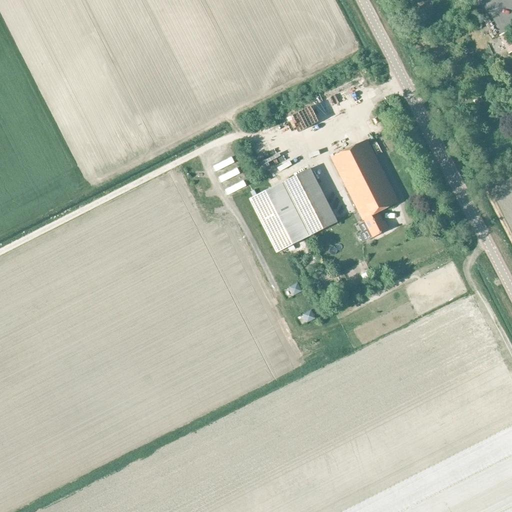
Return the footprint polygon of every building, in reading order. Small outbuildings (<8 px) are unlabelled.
[(511,52),(511,33),(511,31),(500,37),(509,54),(511,52)] [(383,223),(378,211),(397,202),(367,140),(331,158),(362,221),(365,220),(373,237),(388,230),(385,222),(383,223)] [(232,158),(213,167),(215,172),(234,163),(232,158)] [(240,174),(237,168),(218,178),(221,183),(240,174)] [(288,252),(293,249),(291,246),(337,223),(310,169),(249,200),(276,253),(287,248),(288,252)] [(244,181),(225,191),(228,196),(246,186),(244,181)] [(297,283),(289,287),(293,296),(301,292),(297,283)] [(277,289),(280,297),(286,295),(282,287),(277,289)] [(310,311),(302,315),(306,323),(315,320),(310,311)] [(296,313),(290,315),(294,324),(300,322),(296,313)]
